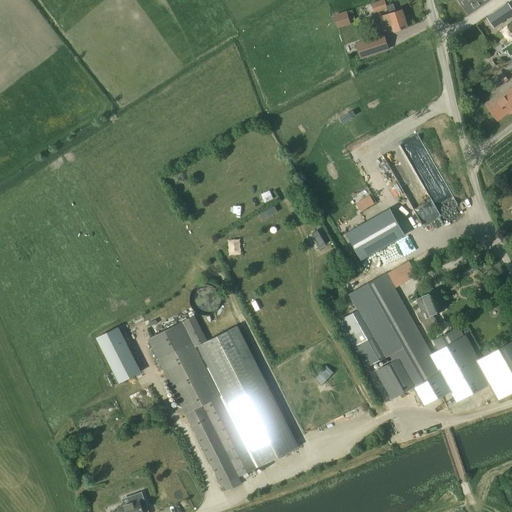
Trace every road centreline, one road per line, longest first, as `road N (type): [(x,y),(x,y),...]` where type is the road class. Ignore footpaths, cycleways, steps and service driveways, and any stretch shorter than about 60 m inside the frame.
road 1 (unclassified): [(511,268),(487,220),(428,0)]
road 2 (track): [(511,403),(444,422),(471,511)]
